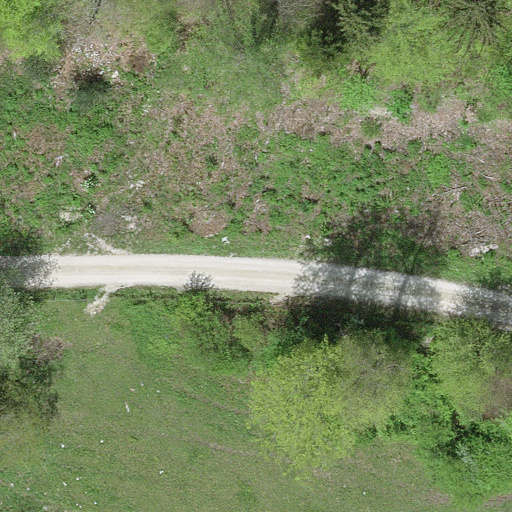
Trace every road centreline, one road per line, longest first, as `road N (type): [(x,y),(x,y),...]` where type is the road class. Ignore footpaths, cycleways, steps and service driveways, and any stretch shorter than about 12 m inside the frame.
road 1 (track): [(511,310),(355,279),(0,276)]
road 2 (track): [(186,0),(176,96),(147,158),(98,219),(29,280)]
